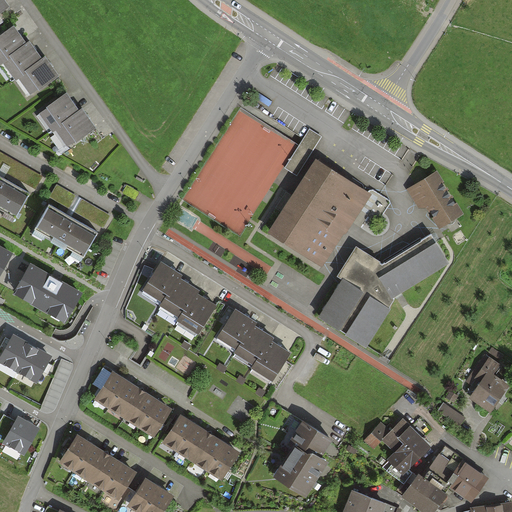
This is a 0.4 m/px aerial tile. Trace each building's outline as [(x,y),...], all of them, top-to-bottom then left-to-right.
[(0,0),(0,12),(10,6),(5,0),(0,0)] [(26,45),(14,28),(0,37),(0,63),(3,61),(26,45)] [(26,45),(3,61),(15,79),(19,77),(44,59),(32,41),(26,45)] [(44,59),(19,77),(31,95),(60,75),(48,57),(44,59)] [(82,111),(70,93),(43,112),(55,129),(58,127),(82,111)] [(82,111),(58,127),(71,145),(100,125),(87,107),(82,111)] [(309,129),(285,168),(297,176),(322,137),(309,129)] [(365,194),(316,163),(272,231),(322,263),(365,194)] [(457,212),(432,172),(406,188),(418,207),(423,204),(436,225),(457,212)] [(29,196),(0,179),(0,210),(15,219),(29,196)] [(57,186),(52,198),(71,207),(76,195),(57,186)] [(97,234),(49,207),(36,230),(83,257),(97,234)] [(384,307),(389,298),(377,277),(433,245),(427,234),(377,263),(353,249),(336,279),(341,282),(358,292),(336,331),(345,336),(367,297),(384,307)] [(0,276),(14,253),(0,244),(0,276)] [(433,245),(377,277),(389,298),(445,265),(433,245)] [(176,274),(156,262),(139,289),(158,302),(174,277),(176,274)] [(65,324),(83,293),(31,263),(13,295),(65,324)] [(194,290),(174,277),(158,302),(155,306),(176,319),(192,293),(194,290)] [(341,282),(318,321),(336,331),(358,292),(341,282)] [(212,306),(192,293),(176,319),(173,323),(193,336),(212,306)] [(384,307),(367,297),(345,336),(365,348),(388,309),(384,307)] [(251,322),(232,309),(214,337),(234,349),(249,325),(251,322)] [(270,338),(249,325),(234,349),(231,353),(252,366),(268,341),(270,338)] [(31,348),(13,338),(1,360),(18,370),(31,348)] [(288,354),(268,341),(252,366),(249,370),(269,383),(288,354)] [(48,358),(31,348),(18,370),(36,380),(48,358)] [(496,366),(483,357),(466,381),(473,386),(466,397),(484,410),(499,389),(487,380),(496,366)] [(127,383),(113,374),(97,399),(111,408),(127,383)] [(141,392),(127,383),(111,408),(125,417),(141,392)] [(155,401),(141,392),(125,417),(139,425),(155,401)] [(169,410),(155,401),(139,425),(153,434),(169,410)] [(464,419),(441,403),(436,412),(459,427),(464,419)] [(26,453),(42,426),(22,415),(7,442),(26,453)] [(195,427),(181,418),(166,442),(180,451),(195,427)] [(427,445),(400,420),(382,440),(396,453),(388,460),(402,473),(427,445)] [(282,445),(287,447),(297,453),(300,449),(315,458),(326,439),(295,422),(282,445)] [(209,435),(195,427),(180,451),(193,459),(209,435)] [(223,444),(209,435),(193,459),(207,468),(223,444)] [(91,447),(77,438),(62,462),(76,471),(91,447)] [(236,453),(223,444),(207,468),(221,477),(236,453)] [(105,455),(91,447),(76,471),(90,479),(105,455)] [(297,453),(287,447),(270,476),(304,495),(323,462),(315,458),(300,449),(297,453)] [(439,475),(450,460),(440,453),(429,468),(439,475)] [(119,464),(105,455),(90,479),(104,488),(119,464)] [(488,478),(463,461),(445,485),(471,503),(488,478)] [(133,473),(119,464),(104,488),(118,497),(133,473)] [(435,511),(448,495),(419,474),(401,497),(421,511),(435,511)] [(143,511),(158,490),(145,482),(131,505),(141,511),(143,511)] [(160,511),(170,497),(158,490),(143,511),(160,511)] [(376,511),(379,503),(347,491),(339,511),(376,511)]
